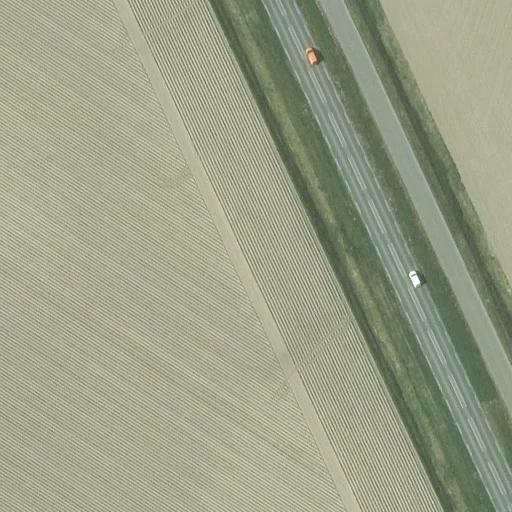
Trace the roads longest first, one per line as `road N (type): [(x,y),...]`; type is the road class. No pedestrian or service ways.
road 1 (primary): [(510,511),(273,0)]
road 2 (unclassified): [(330,0),(511,396)]
